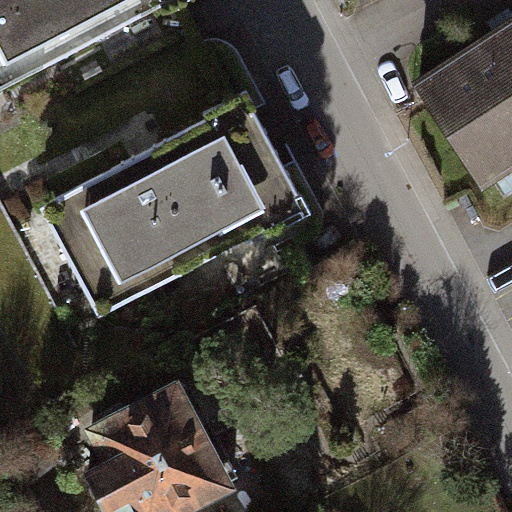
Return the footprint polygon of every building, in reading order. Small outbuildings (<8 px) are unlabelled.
[(0,0),(0,86),(166,0),(0,0)] [(511,24),(420,85),(481,179),(511,158),(511,24)] [(234,107),(57,198),(112,304),(289,213),(234,107)] [(93,430),(109,460),(90,469),(112,511),(160,511),(229,477),(181,384),(93,430)] [(377,467),(397,457),(466,421),(450,391),(361,437),(377,467)] [(482,452),(466,421),(397,457),(413,488),(482,452)] [(34,430),(7,444),(29,482),(49,471),(39,456),(47,452),(34,430)]
